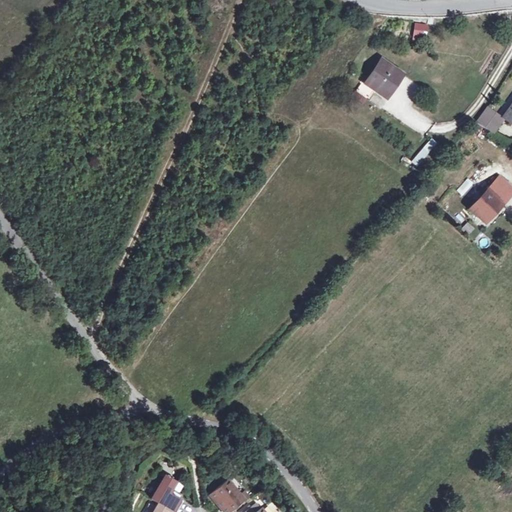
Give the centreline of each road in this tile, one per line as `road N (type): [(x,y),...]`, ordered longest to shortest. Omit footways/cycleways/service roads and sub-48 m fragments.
road 1 (track): [(239,0),(90,335)]
road 2 (unclassified): [(0,214),(143,399)]
road 3 (unclassified): [(143,399),(276,460),(315,511)]
road 4 (unclassified): [(0,483),(29,450),(132,411),(143,399)]
road 5 (residential): [(366,0),(413,8),(511,0)]
